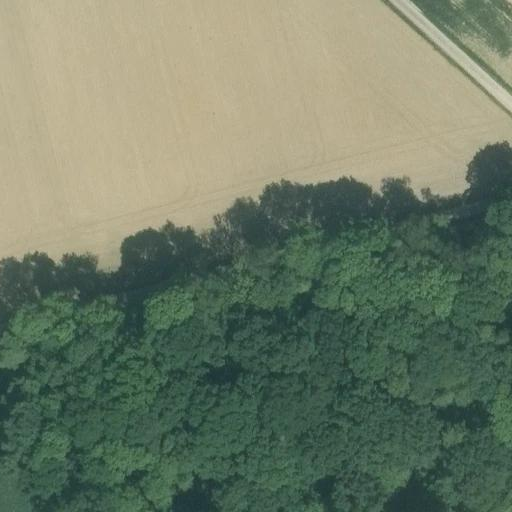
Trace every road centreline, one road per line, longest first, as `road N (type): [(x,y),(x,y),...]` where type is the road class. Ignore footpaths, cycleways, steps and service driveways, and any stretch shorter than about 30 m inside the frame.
road 1 (track): [(511,200),(0,337)]
road 2 (track): [(511,108),(392,0)]
